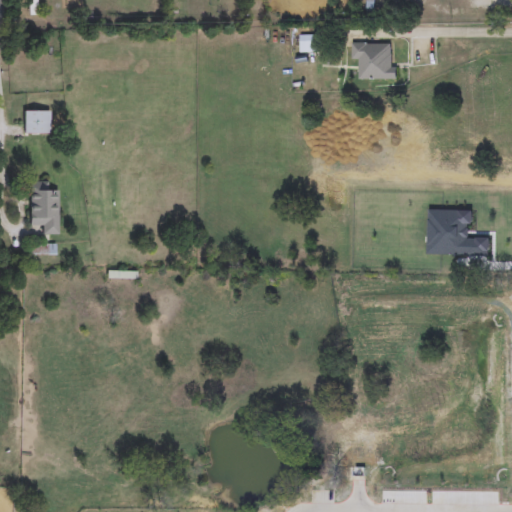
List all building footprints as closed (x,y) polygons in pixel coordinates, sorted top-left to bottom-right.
[(316,36),(316,48),(299,48),(299,36),(316,36)] [(392,80),(360,80),(360,62),(350,62),(350,43),(392,43),(392,80)] [(49,111),(49,134),(24,134),(24,111),(49,111)] [(58,235),(39,235),(39,224),(29,224),(29,181),(48,181),(48,192),(58,192),(58,235)] [(56,244),(56,255),(29,255),(29,244),(56,244)] [(135,272),(135,279),(107,279),(107,271),(135,272)] [(352,501),(328,504),(327,492),(351,490),(352,501)]
